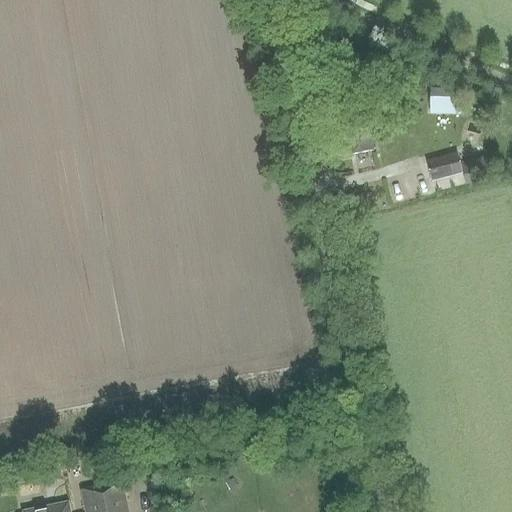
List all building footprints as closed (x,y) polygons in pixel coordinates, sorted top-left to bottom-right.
[(461,91),(430,91),(429,104),(460,105),(461,91)] [(333,132),(336,131),(342,159),(373,152),(366,123),(358,125),(354,104),(338,107),(339,115),(330,117),(333,132)] [(456,153),(426,163),(432,181),(462,171),(466,186),(494,178),(488,155),(460,163),(456,153)] [(80,490),(84,511),(127,511),(122,482),(80,490)] [(69,511),(68,503),(25,511),(69,511)]
